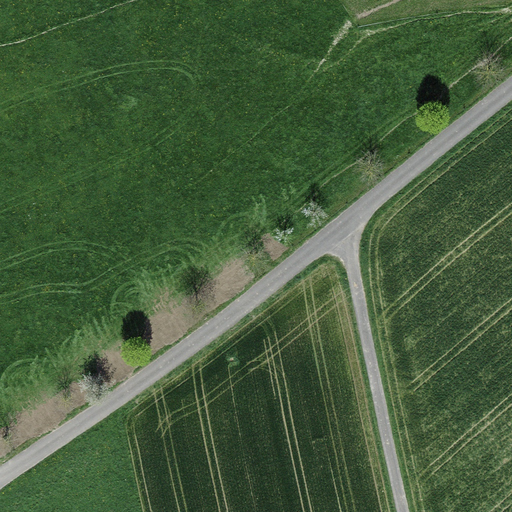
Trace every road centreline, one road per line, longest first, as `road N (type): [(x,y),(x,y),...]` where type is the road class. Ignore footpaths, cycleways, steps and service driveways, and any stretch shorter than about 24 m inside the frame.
road 1 (residential): [(511,89),(209,332),(0,477)]
road 2 (track): [(400,511),(339,228)]
